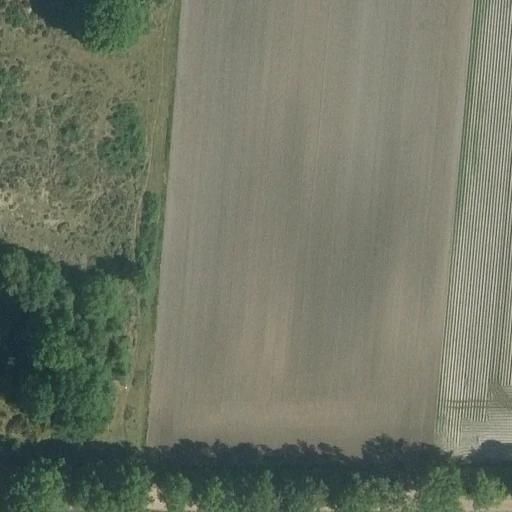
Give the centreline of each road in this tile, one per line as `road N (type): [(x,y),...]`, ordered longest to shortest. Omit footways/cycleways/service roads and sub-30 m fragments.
road 1 (track): [(511,496),(163,496)]
road 2 (track): [(163,496),(0,497)]
